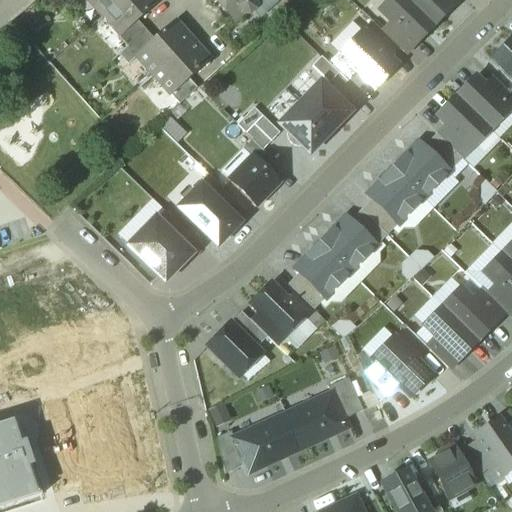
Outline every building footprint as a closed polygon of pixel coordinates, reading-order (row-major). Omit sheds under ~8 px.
[(85,0),(102,18),(122,0),(85,0)] [(153,0),(122,0),(102,18),(119,37),(124,33),(124,34),(138,22),(157,4),(153,0)] [(256,0),(217,0),(235,19),(242,13),(249,13),(253,10),(253,3),(256,0)] [(432,28),(404,0),(391,0),(379,13),(391,24),(412,45),(414,47),(432,28)] [(450,7),(442,0),(404,0),(432,28),(451,9),(450,7)] [(138,22),(124,34),(124,33),(119,37),(127,47),(145,31),(138,22)] [(154,40),(135,56),(137,58),(153,76),(191,42),(174,23),(154,40)] [(412,45),(391,24),(381,33),(399,51),(403,55),(412,45)] [(381,33),(373,26),(364,36),(390,61),(399,51),(381,33)] [(127,47),(118,55),(128,66),(137,58),(135,56),(154,40),(145,31),(127,47)] [(361,34),(352,44),(351,43),(349,46),(339,56),(357,74),(374,90),(396,67),(390,61),(364,36),(361,34)] [(191,42),(153,76),(171,96),(189,79),(209,62),(191,42)] [(511,42),(492,62),(511,81),(511,42)] [(357,74),(339,56),(329,66),(338,75),(347,83),(357,74)] [(329,66),(321,58),(312,68),(329,84),(338,75),(329,66)] [(483,87),(475,78),(455,98),(490,132),(509,112),(483,87)] [(511,97),(507,93),(492,78),(483,87),(509,112),(511,109),(511,97)] [(189,79),(171,96),(179,105),(198,89),(189,79)] [(320,84),(279,126),(286,134),(286,139),(288,143),(292,147),(296,148),(301,148),(309,156),(350,114),(341,104),(345,100),(333,89),(329,93),(320,84)] [(490,132),(455,98),(436,118),(444,127),(470,152),(490,132)] [(253,110),(236,127),(245,135),(253,127),(262,118),(253,110)] [(279,135),(262,118),(253,127),(270,143),(279,135)] [(270,143),(253,127),(245,135),(251,142),(262,152),(270,143)] [(470,152),(444,127),(436,135),(462,160),(470,152)] [(462,160),(436,135),(422,150),(448,175),(462,160)] [(262,152),(251,142),(242,151),(251,159),(252,159),(269,175),(277,167),(262,152)] [(417,145),(405,157),(405,156),(391,170),(422,200),(448,175),(422,150),(417,145)] [(251,159),(229,181),(256,207),(278,184),(269,175),(252,159),(251,159)] [(391,170),(378,183),(379,184),(367,196),(371,201),(397,226),(422,200),(391,170)] [(198,186),(224,211),(232,202),(207,177),(198,186)] [(224,211),(201,188),(178,211),(216,248),(239,225),(224,211)] [(397,226),(371,201),(360,212),(386,237),(397,226)] [(386,237),(360,212),(349,223),(375,249),(386,237)] [(163,213),(155,221),(181,246),(189,238),(163,213)] [(349,223),(345,219),(332,232),(332,231),(319,244),(350,275),(375,249),(349,223)] [(181,246),(155,221),(128,249),(164,283),(191,256),(181,246)] [(319,244),(305,257),(306,258),(294,271),(298,275),(324,300),(350,275),(319,244)] [(511,244),(501,255),(511,265),(511,244)] [(511,265),(501,255),(483,274),(494,286),(511,303),(511,265)] [(324,300),(298,275),(287,286),(296,295),(311,309),(313,312),(324,300)] [(288,304),(270,286),(250,306),(259,315),(283,338),(303,318),(302,318),(288,304)] [(511,311),(511,303),(494,286),(485,295),(503,313),(507,317),(511,311)] [(471,301),(460,290),(441,309),(476,343),(495,324),(493,322),(471,301)] [(503,313),(485,295),(481,291),(471,301),(493,322),(503,313)] [(311,309),(296,295),(288,304),(302,318),(311,309)] [(476,343),(441,309),(423,328),(434,339),(456,361),(458,362),(476,343)] [(251,323),(241,314),(229,325),(255,350),(266,339),(251,323)] [(283,338),(259,315),(251,323),(266,339),(274,347),(283,338)] [(229,325),(223,332),(221,330),(212,340),(214,341),(207,348),(238,378),(260,355),(255,350),(229,325)] [(425,348),(407,331),(396,342),(416,362),(427,350),(425,348)] [(396,342),(393,339),(371,361),(375,365),(397,386),(409,398),(430,376),(416,362),(396,342)] [(456,361),(434,339),(425,348),(427,350),(447,370),(456,361)] [(397,386),(375,365),(364,377),(378,405),(397,386)] [(363,415),(348,383),(332,390),(346,422),(363,415)] [(332,395),(286,417),(302,452),(349,430),(332,395)] [(248,477),(302,452),(286,417),(232,442),(244,467),(248,477)] [(0,509),(40,496),(15,420),(0,425),(0,509)] [(511,439),(498,420),(473,437),(477,443),(495,469),(502,478),(511,470),(511,439)] [(225,476),(244,467),(232,442),(229,435),(215,440),(225,476)] [(495,469),(477,443),(467,450),(481,475),(482,478),(495,469)] [(429,463),(431,467),(451,502),(476,488),(471,480),(457,454),(455,449),(429,463)] [(457,454),(471,480),(481,475),(467,450),(467,449),(457,454)] [(406,472),(382,486),(395,511),(427,511),(414,487),(406,472)] [(441,511),(425,482),(414,487),(427,511),(441,511)] [(361,511),(355,499),(327,511),(361,511)]
